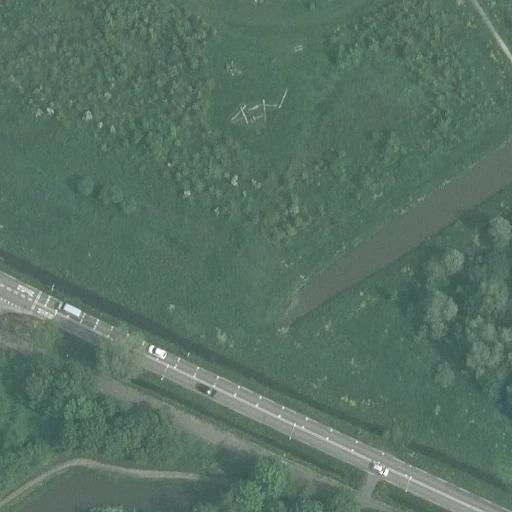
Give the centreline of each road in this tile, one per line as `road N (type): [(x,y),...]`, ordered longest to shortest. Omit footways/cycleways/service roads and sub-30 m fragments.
road 1 (secondary): [(0,286),(478,511)]
road 2 (unknown): [(0,505),(76,462),(227,483),(299,511)]
